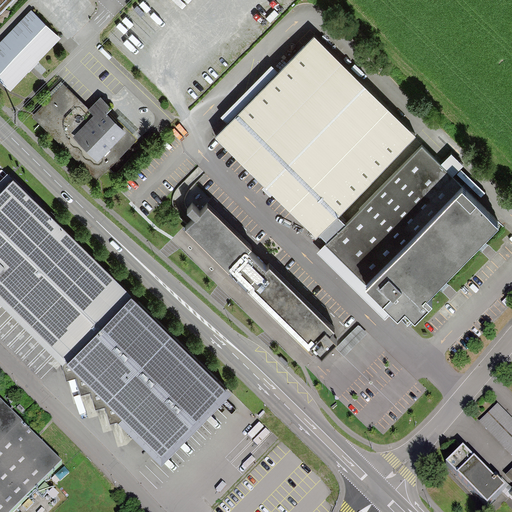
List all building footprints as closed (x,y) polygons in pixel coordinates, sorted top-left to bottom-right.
[(149,0),(148,1),(171,25),(196,0),(149,0)] [(31,8),(0,40),(0,78),(11,90),(61,37),(31,8)] [(122,51),(132,39),(119,28),(109,40),(122,51)] [(336,212),(416,130),(315,31),(215,132),(316,232),(336,212)] [(64,83),(32,115),(95,178),(111,163),(117,169),(141,144),(105,109),(109,104),(100,96),(88,107),(64,83)] [(346,221),(336,212),(316,232),(408,321),(432,296),(425,290),(496,216),(421,144),(346,221)] [(231,388),(13,174),(0,187),(0,300),(64,361),(67,376),(75,374),(79,389),(90,387),(95,404),(104,402),(110,421),(118,418),(160,461),(231,388)] [(194,214),(186,223),(319,353),(335,337),(326,329),(333,322),(269,260),(265,265),(246,247),(251,243),(207,200),(200,208),(192,200),(186,206),(194,214)] [(0,511),(11,511),(61,463),(0,403),(0,511)] [(511,421),(496,405),(479,421),(511,455),(511,421)] [(504,488),(462,449),(446,465),(488,505),(504,488)]
